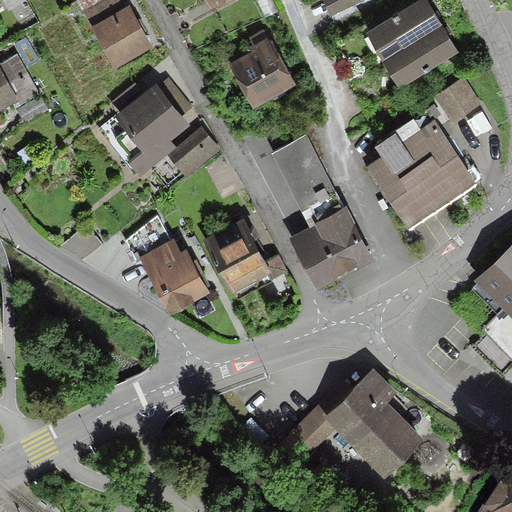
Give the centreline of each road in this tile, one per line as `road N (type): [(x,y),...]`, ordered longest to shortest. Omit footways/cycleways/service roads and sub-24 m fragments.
road 1 (residential): [(325,328),(254,181),(142,0)]
road 2 (unknown): [(412,289),(286,0)]
road 3 (residential): [(195,370),(154,320),(34,246),(0,206)]
road 4 (residential): [(511,447),(407,372),(365,319)]
road 5 (residential): [(511,201),(465,255),(365,319)]
road 6 (residential): [(325,328),(195,370)]
road 7 (residential): [(201,511),(169,484),(118,406)]
road 8 (residential): [(118,406),(0,467)]
